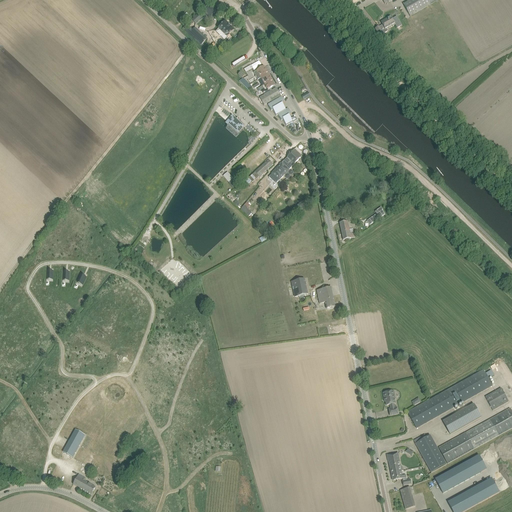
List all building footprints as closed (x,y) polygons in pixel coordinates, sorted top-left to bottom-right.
[(438,0),(411,0),(408,2),(403,5),(410,16),(438,0)] [(215,12),(216,11),(211,6),(204,12),(211,19),(216,14),(215,12)] [(198,13),(191,20),(195,24),(202,17),(198,13)] [(375,29),(379,36),(387,32),(388,30),(387,29),(395,25),(397,28),(402,25),(397,16),(392,19),(391,16),(385,20),(385,21),(382,23),(383,25),(379,27),(379,26),(375,29)] [(225,22),(222,26),(219,28),(219,29),(217,31),(220,34),(222,31),(224,34),(221,37),(224,40),(227,37),(234,31),(225,22)] [(189,27),(185,31),(199,44),(200,45),(201,45),(203,47),(204,45),(203,44),(207,39),(205,37),(195,27),(193,30),(189,27)] [(244,57),(231,65),(233,67),(245,60),(244,57)] [(264,67),(260,69),(254,72),(258,80),(261,78),(262,80),(269,76),(264,67)] [(269,76),(262,80),(268,89),(275,86),(269,76)] [(243,78),(240,80),(240,81),(247,88),(250,84),(243,78)] [(264,95),(260,98),(264,105),(271,101),(281,96),(276,88),(272,91),(269,92),(269,93),(265,95),(264,95)] [(311,96),(308,91),(301,96),(304,100),(311,96)] [(276,116),(278,115),(286,110),(283,104),(284,103),(283,101),(284,101),(282,97),(268,105),(271,111),(273,110),(276,116)] [(286,110),(278,115),(281,121),(283,120),(286,126),(293,122),(289,116),(291,115),(290,113),(291,113),(288,108),(286,110)] [(232,116),(226,123),(238,133),(244,126),(232,116)] [(276,184),(279,181),(285,175),(286,176),(286,178),(287,179),(288,179),(290,178),(290,176),(289,176),(290,175),(292,175),(293,174),(293,172),(292,171),(290,171),(289,170),(302,156),(294,149),(290,154),(289,154),(290,155),(287,157),(287,158),(284,161),(281,163),(282,164),(269,177),(276,184)] [(268,160),(255,172),(252,175),(256,179),(259,176),(259,177),(272,165),(268,160)] [(234,188),(238,184),(234,180),(230,184),(234,188)] [(341,209),(342,211),(343,215),(361,209),(359,203),(341,209)] [(367,222),(370,226),(385,215),(382,211),(381,209),(375,213),(376,215),(367,222)] [(348,221),(340,223),(342,233),(343,240),(352,238),(350,231),(348,221)] [(304,279),(292,282),(295,297),(308,294),(304,279)] [(325,303),(326,304),(327,309),(335,307),(331,288),(317,290),(320,304),(325,303)] [(483,370),(412,410),(407,412),(416,428),(421,426),(492,386),(483,370)] [(135,380),(102,451),(120,459),(152,388),(135,380)] [(501,388),(485,397),(493,411),(509,402),(501,388)] [(394,391),(388,392),(383,393),(384,399),(385,399),(386,406),(390,405),(391,409),(389,409),(390,416),(398,414),(397,408),(395,408),(394,404),(395,404),(394,399),(395,399),(394,391)] [(450,435),(481,417),(474,404),(443,422),(450,435)] [(439,448),(447,464),(511,428),(511,411),(510,409),(439,448)] [(76,431),(64,454),(72,458),(83,439),(79,437),(81,433),(76,431)] [(430,436),(415,444),(431,473),(446,465),(430,436)] [(389,461),(391,473),(401,471),(403,471),(403,469),(402,466),(401,465),(400,466),(399,462),(400,462),(398,453),(392,454),(387,455),(388,461),(389,461)] [(479,455),(435,479),(443,493),(487,469),(479,455)] [(93,459),(89,468),(119,481),(123,472),(93,459)] [(401,471),(391,473),(393,481),(402,479),(403,482),(402,482),(403,486),(411,484),(411,479),(406,480),(406,478),(406,475),(402,476),(401,471)] [(79,475),(73,485),(92,495),(96,487),(84,481),(85,478),(79,475)] [(492,478),(448,502),(453,511),(463,511),(499,492),(492,478)] [(400,490),(400,491),(405,510),(415,507),(412,496),(410,488),(405,489),(400,490)]
